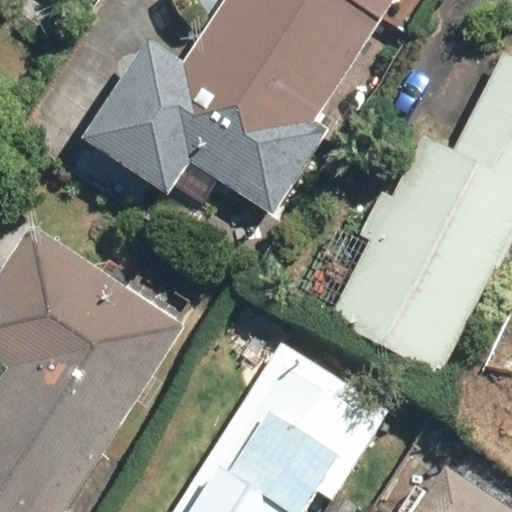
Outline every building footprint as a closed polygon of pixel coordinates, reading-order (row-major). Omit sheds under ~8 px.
[(333,0),(232,0),(187,62),(148,38),(83,142),(170,195),(191,161),(281,217),(333,135),(319,126),(381,27),(333,0)] [(358,0),(386,17),(397,0),(358,0)] [(505,272),(511,257),(511,58),(506,56),(462,149),(424,131),(331,324),(445,378),(498,269),(505,272)] [(38,231),(0,287),(0,358),(15,369),(0,391),(0,511),(65,511),(116,435),(117,436),(188,331),(185,329),(186,328),(119,285),(38,231)] [(318,511),(384,409),(280,343),(172,511),(318,511)] [(511,511),(511,510),(451,471),(424,511),(511,511)]
